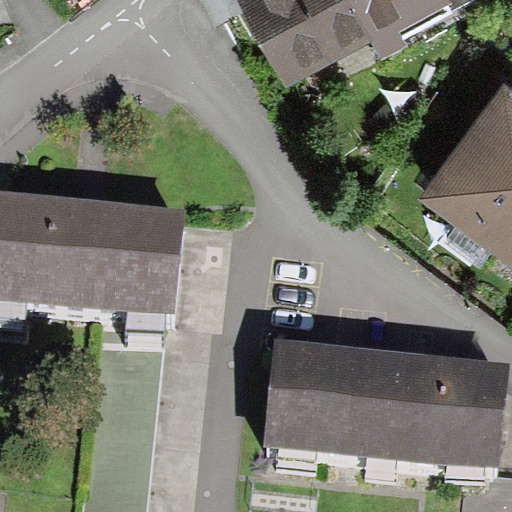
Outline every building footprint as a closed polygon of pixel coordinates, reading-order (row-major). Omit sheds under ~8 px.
[(241,0),(290,85),(371,39),(382,59),(405,46),(399,35),(460,0),(241,0)] [(511,88),(500,79),(417,188),(511,261),(511,88)] [(168,230),(0,217),(0,323),(90,330),(161,335),(168,230)] [(147,511),(161,335),(90,330),(77,511),(147,511)] [(493,383),(270,364),(261,465),(484,484),(493,383)]
